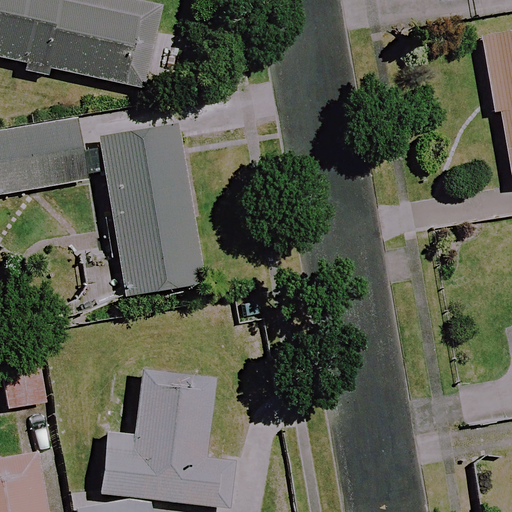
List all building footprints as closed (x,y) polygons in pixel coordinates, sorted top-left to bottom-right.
[(0,0),(0,58),(148,91),(168,5),(143,0),(0,0)] [(511,186),(511,30),(473,37),(499,188),(511,186)] [(83,120),(0,132),(0,195),(92,182),(83,120)] [(208,283),(184,124),(102,136),(126,295),(208,283)] [(49,405),(40,341),(2,346),(11,410),(49,405)] [(98,431),(89,500),(115,504),(145,508),(177,511),(224,511),(230,469),(216,467),(219,443),(204,441),(213,378),(134,368),(125,434),(98,431)] [(0,511),(53,511),(44,452),(0,459),(0,511)]
